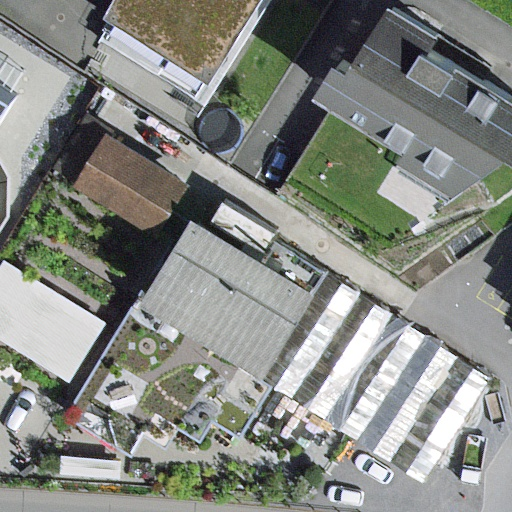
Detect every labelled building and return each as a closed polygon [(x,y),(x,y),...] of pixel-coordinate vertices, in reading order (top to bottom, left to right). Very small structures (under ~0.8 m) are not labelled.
[(113,0),(99,27),(204,95),(264,0),(113,0)] [(435,44),(384,13),(340,84),(327,76),(309,107),(399,161),(392,173),(448,205),(500,171),(511,176),(511,112),(425,57),(435,44)] [(104,138),(71,191),(153,242),(189,190),(104,138)] [(326,277),(204,200),(64,422),(132,463),(143,441),(164,455),(177,434),(200,447),(212,427),(239,444),(271,392),(261,386),(326,277)] [(14,251),(0,275),(0,355),(66,391),(112,310),(14,251)] [(261,386),(271,392),(426,486),(489,379),(326,277),(261,386)]
